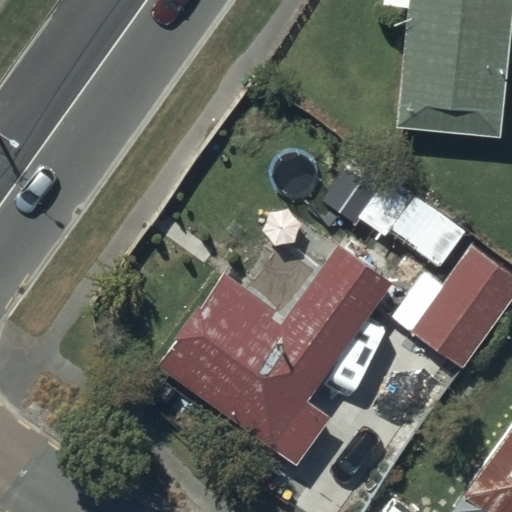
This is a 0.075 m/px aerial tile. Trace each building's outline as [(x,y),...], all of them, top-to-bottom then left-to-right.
[(403,7),(391,129),(497,140),(510,0),(380,0),(380,4),(403,7)] [(511,296),(511,277),(471,247),(409,331),(459,368),(511,296)] [(216,274),(151,368),(291,465),(324,418),(301,402),(383,285),(334,251),(285,321),(216,274)] [(446,381),(412,355),(347,444),(381,470),(446,381)] [(511,511),(511,411),(450,509),(453,511),(511,511)]
